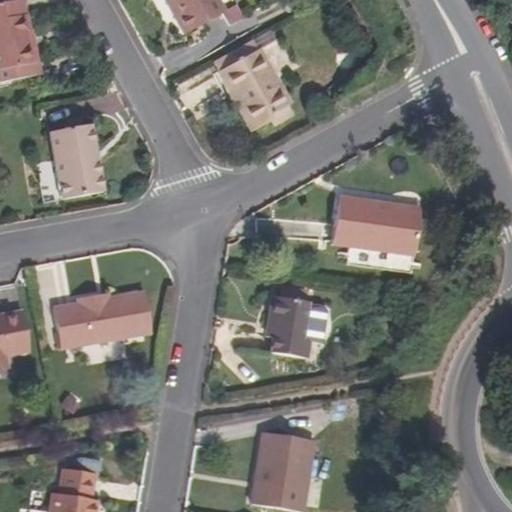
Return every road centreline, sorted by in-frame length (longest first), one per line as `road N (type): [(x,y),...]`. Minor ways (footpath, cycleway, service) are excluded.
road 1 (residential): [(471,65),(197,215)]
road 2 (residential): [(197,215),(196,282),(161,511)]
road 3 (residential): [(92,0),(176,155),(197,215)]
road 4 (secondary): [(511,316),(468,368),(457,411),(461,455),(482,506)]
road 5 (residential): [(0,249),(197,215)]
road 6 (residential): [(471,65),(511,230)]
